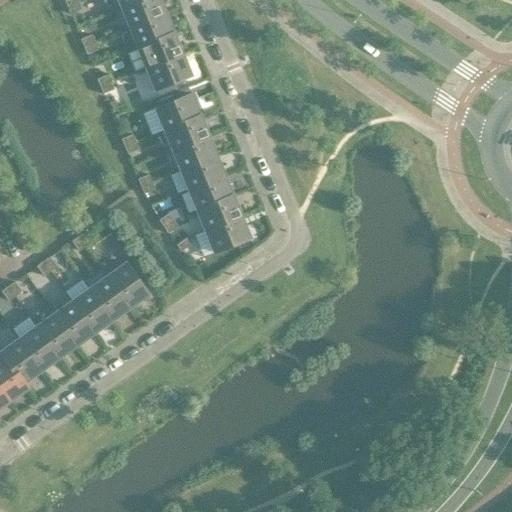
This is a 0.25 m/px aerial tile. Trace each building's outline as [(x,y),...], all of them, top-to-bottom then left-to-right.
[(165,13),(159,0),(139,0),(122,7),(130,27),(165,13)] [(81,9),(78,2),(67,6),(70,14),(81,9)] [(173,33),(165,13),(130,27),(138,47),(173,33)] [(181,53),(173,33),(138,47),(146,67),(181,53)] [(95,42),(92,34),(80,39),(83,46),(95,42)] [(98,49),(95,42),(83,46),(87,54),(98,49)] [(190,75),(181,53),(146,67),(155,90),(190,75)] [(111,82),(108,74),(97,79),(100,86),(111,82)] [(114,89),(111,82),(100,86),(103,94),(114,89)] [(200,116),(191,94),(155,108),(164,130),(200,116)] [(208,136),(200,116),(164,130),(172,150),(208,136)] [(135,142),(132,134),(121,139),(124,146),(135,142)] [(216,156),(208,136),(172,150),(181,170),(216,156)] [(138,149),(135,142),(124,146),(127,154),(138,149)] [(224,176),(216,156),(181,170),(189,190),(224,176)] [(152,182),(149,174),(137,179),(141,186),(152,182)] [(232,196),(224,176),(189,190),(197,210),(232,196)] [(155,189),(152,182),(141,186),(144,194),(155,189)] [(240,216),(232,196),(197,210),(205,230),(240,216)] [(163,227),(173,220),(168,213),(159,220),(163,227)] [(249,238),(240,216),(205,230),(214,252),(249,238)] [(168,233),(178,226),(173,220),(163,227),(168,233)] [(92,241),(85,232),(78,236),(85,246),(92,241)] [(85,246),(78,236),(72,241),(78,251),(85,246)] [(181,251),(191,244),(186,238),(176,245),(181,251)] [(56,266),(49,257),(43,261),(50,271),(56,266)] [(50,271),(43,261),(36,266),(43,276),(50,271)] [(148,293),(126,263),(106,276),(128,307),(148,293)] [(128,307),(106,276),(89,289),(111,320),(128,307)] [(21,291),(14,282),(8,286),(15,296),(21,291)] [(15,296),(8,286),(1,291),(8,301),(15,296)] [(111,320),(89,289),(71,301),(93,332),(111,320)] [(93,332),(71,301),(54,314),(76,345),(93,332)] [(76,345),(54,314),(36,326),(58,357),(76,345)] [(58,357),(36,326),(18,339),(40,370),(58,357)] [(40,370),(18,339),(1,351),(27,388),(28,387),(24,382),(40,370)] [(27,388),(1,351),(0,351),(0,352),(4,357),(0,360),(0,387),(9,400),(27,388)] [(0,406),(9,400),(0,387),(0,406)]
